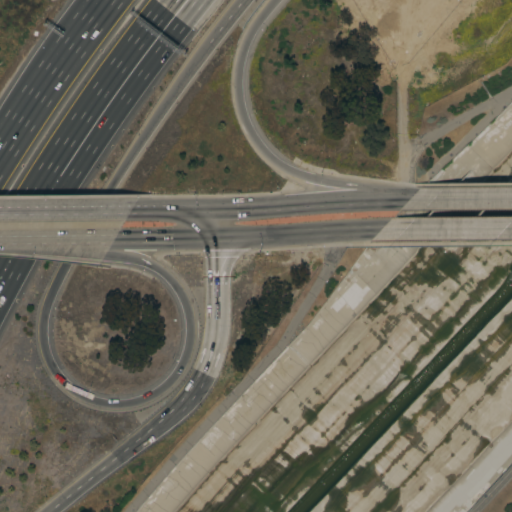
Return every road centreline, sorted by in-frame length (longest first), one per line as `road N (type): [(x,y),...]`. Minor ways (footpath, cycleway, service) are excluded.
road 1 (motorway): [(104,252),(147,262),(174,283),(189,334),(178,369),(141,398),(94,401),(57,375),(45,354),(43,319),(116,177),(210,41)]
road 2 (motorway): [(411,198),(293,173),(250,133),(239,107),(239,63),(251,29),(274,0)]
road 3 (motorway): [(40,196),(200,0)]
road 4 (motorway): [(40,196),(173,0)]
road 5 (primary): [(411,198),(201,208)]
road 6 (motorway): [(104,2),(0,157)]
road 7 (primary): [(214,238),(382,232)]
road 8 (motorway): [(47,511),(177,409)]
road 9 (primary): [(130,209),(0,212)]
road 10 (primary): [(382,232),(511,229)]
road 11 (motorway): [(177,409),(207,362),(216,291)]
road 12 (primary): [(0,240),(124,239)]
